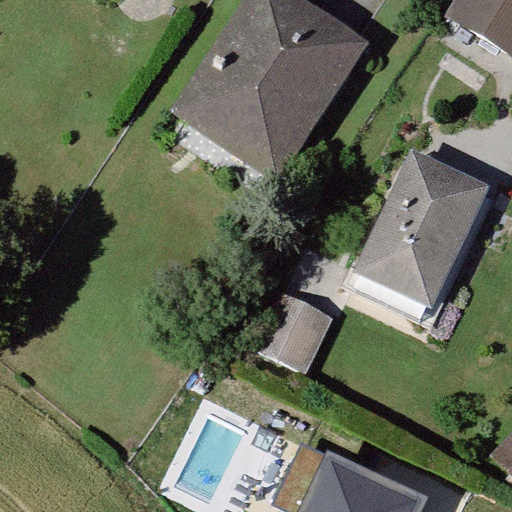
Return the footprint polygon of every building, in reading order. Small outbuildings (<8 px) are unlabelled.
[(511,0),(475,0),(452,36),(511,75),(511,0)] [(270,16),(193,128),(281,190),(360,76),(270,16)] [(493,205),(428,175),(366,302),(431,332),(493,205)] [(279,309),(271,326),(316,348),(324,331),(279,309)] [(271,326),(254,361),(299,383),(316,348),(271,326)]
